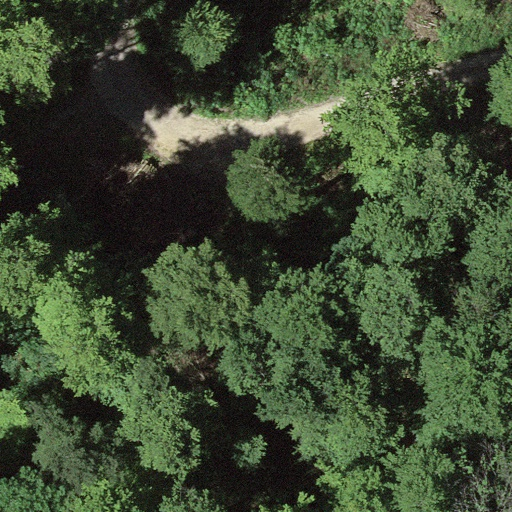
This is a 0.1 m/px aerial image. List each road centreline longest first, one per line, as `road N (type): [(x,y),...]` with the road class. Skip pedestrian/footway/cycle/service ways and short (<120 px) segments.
road 1 (track): [(111,0),(135,88),(158,115),(190,131),(270,130),(511,65)]
road 2 (track): [(132,0),(74,102),(0,195)]
